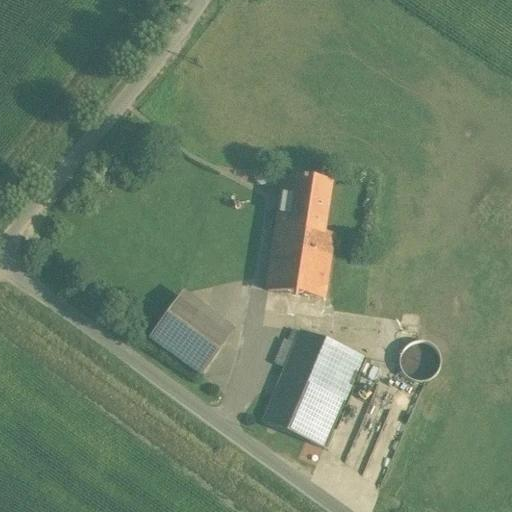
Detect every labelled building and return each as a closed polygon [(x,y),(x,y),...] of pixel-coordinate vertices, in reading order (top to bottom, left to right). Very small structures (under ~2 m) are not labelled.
[(325,185),(283,179),(279,210),(281,211),(278,229),(276,228),(267,292),(322,300),(331,237),(318,235),(316,234),(320,205),(322,205),(325,185)] [(206,331),(174,308),(150,341),(181,364),(206,331)] [(223,344),(206,331),(181,364),(199,377),(223,344)] [(347,353),(301,334),(262,425),(322,450),(361,359),(347,353)] [(424,344),(419,343),(415,344),(412,345),(410,346),(408,347),(405,349),(404,351),(402,353),(401,355),(400,358),(399,361),(399,365),(399,368),(399,370),(400,373),(402,376),(404,378),(407,381),(411,383),(416,385),(420,385),(424,384),(427,384),(429,383),(431,381),(434,379),(436,377),(438,374),(439,371),(440,367),(440,363),(440,359),(439,357),(438,354),(436,352),(434,349),(431,347),(428,345),(424,344)]
